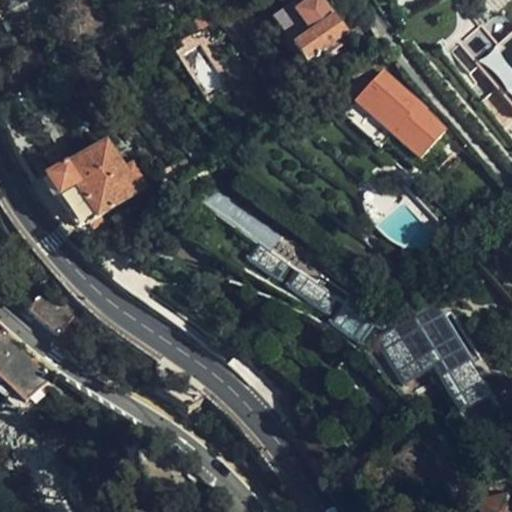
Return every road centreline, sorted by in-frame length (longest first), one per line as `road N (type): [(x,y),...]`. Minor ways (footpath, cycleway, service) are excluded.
road 1 (secondary): [(325,511),(241,401),(119,312),(52,246),(0,164)]
road 2 (tertiary): [(255,511),(192,441),(66,368),(0,308)]
